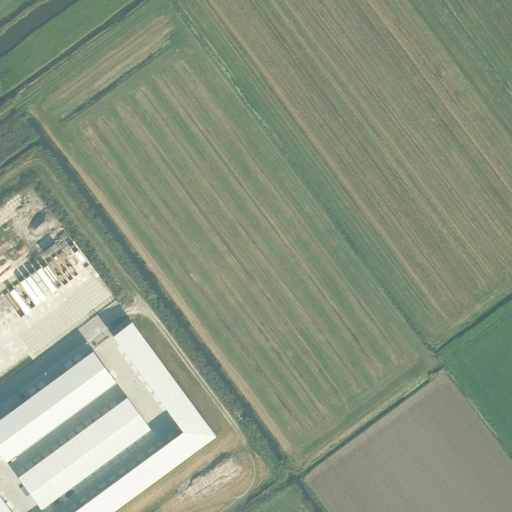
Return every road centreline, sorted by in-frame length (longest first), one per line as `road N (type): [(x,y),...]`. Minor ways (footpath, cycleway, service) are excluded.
road 1 (track): [(237,434),(35,160),(0,186)]
road 2 (unclassified): [(0,392),(118,306)]
